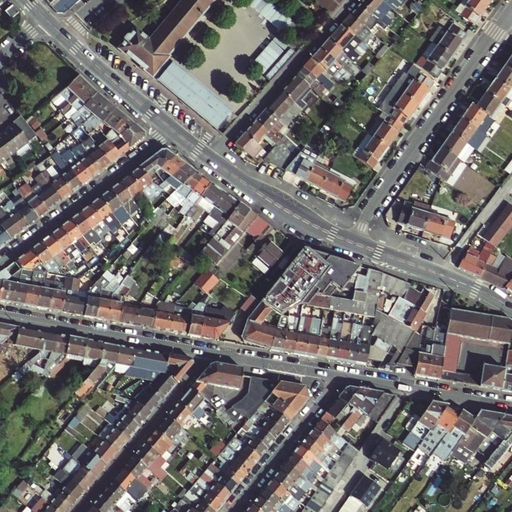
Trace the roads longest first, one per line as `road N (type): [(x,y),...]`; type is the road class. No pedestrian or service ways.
road 1 (residential): [(352,242),(511,9)]
road 2 (residential): [(0,261),(173,131)]
road 3 (tertiary): [(0,315),(211,353)]
road 4 (residential): [(76,511),(211,353)]
road 5 (tertiary): [(340,376),(511,407)]
road 6 (residential): [(340,376),(231,511)]
road 7 (tertiary): [(317,227),(173,131)]
road 8 (tertiary): [(511,309),(352,242)]
road 9 (residential): [(211,353),(317,227)]
road 10 (tertiary): [(173,131),(61,35)]
road 11 (tertiary): [(211,353),(340,376)]
